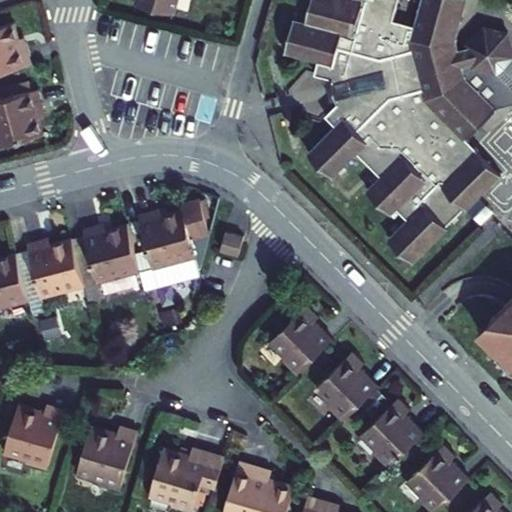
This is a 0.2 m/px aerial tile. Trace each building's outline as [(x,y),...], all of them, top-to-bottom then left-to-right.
[(137,0),(137,2),(173,12),(176,0),(137,0)] [(337,98),(338,102),(326,114),(335,124),(308,151),(333,176),(358,152),(381,175),(367,188),(392,214),(398,208),(407,217),(388,236),(414,262),(449,227),(447,225),(465,207),(467,209),(502,174),(467,138),(498,107),(466,75),(463,66),(459,48),(456,39),(467,0),(420,0),(417,12),(414,24),(394,19),(397,6),(398,0),(311,0),(306,19),(294,16),(285,51),(319,60),(315,73),(332,77),(333,80),(333,82),(349,78),(353,94),(337,98)] [(414,24),(417,12),(397,6),(394,19),(414,24)] [(20,44),(14,21),(0,25),(0,71),(31,63),(26,42),(20,44)] [(511,48),(508,32),(485,26),(468,43),(469,46),(459,48),(463,66),(473,63),(474,66),(497,73),(511,87),(511,48)] [(349,78),(333,82),(328,83),(332,99),(337,98),(353,94),(349,78)] [(0,94),(1,98),(32,90),(30,80),(0,87),(0,94)] [(0,144),(44,133),(38,110),(45,109),(39,88),(32,90),(1,98),(0,98),(0,144)] [(161,207),(140,213),(154,266),(159,265),(163,282),(199,272),(193,239),(210,234),(206,218),(201,199),(200,197),(182,201),(184,208),(162,214),(161,207)] [(205,198),(201,199),(206,218),(210,217),(205,198)] [(481,224),(494,211),(481,199),(468,211),(481,224)] [(105,222),(84,227),(86,234),(73,238),(86,284),(97,281),(102,280),(137,270),(141,269),(129,223),(107,229),(105,222)] [(240,254),(244,236),(226,231),(221,249),(240,254)] [(49,237),(28,242),(30,249),(18,252),(30,299),(43,295),(86,284),(73,238),(51,243),(49,237)] [(0,306),(30,299),(18,252),(0,256),(0,306)] [(106,293),(140,284),(137,270),(102,280),(106,293)] [(91,302),(102,299),(97,281),(86,284),(91,302)] [(46,309),(43,295),(30,299),(34,313),(46,309)] [(511,298),(491,319),(498,326),(493,331),(507,345),(501,351),(500,353),(511,364),(511,298)] [(298,374),(333,339),(315,320),(319,317),(307,304),(270,341),(285,356),(283,359),(298,374)] [(181,308),(161,313),(164,325),(184,320),(181,308)] [(62,336),(57,315),(40,319),(45,340),(62,336)] [(498,326),(491,319),(480,330),(501,351),(507,345),(493,331),(498,326)] [(343,420),(379,385),(361,367),(365,363),(353,351),(316,387),(331,402),(328,405),(343,420)] [(124,354),(109,353),(108,363),(123,365),(124,354)] [(14,387),(20,377),(10,371),(4,381),(14,387)] [(389,467),(425,431),(407,413),(410,409),(399,397),(362,434),(377,449),(374,451),(389,467)] [(49,468),(66,408),(47,403),(45,411),(19,403),(5,452),(28,458),(27,461),(49,468)] [(122,489),(139,429),(121,424),(118,432),(92,424),(78,473),(101,479),(100,482),(122,489)] [(433,511),(435,511),(471,478),(452,459),(456,456),(444,444),(407,480),(422,495),(420,498),(433,511)] [(217,487),(226,456),(193,446),(191,454),(165,447),(151,495),(173,502),(172,505),(194,511),(202,483),(217,487)] [(273,469),(240,460),(225,511),(288,511),(296,485),(270,477),(273,469)] [(504,511),(499,507),(503,503),(491,491),(469,511),(504,511)] [(342,503),(309,494),(303,511),(340,511),(339,511),(342,503)]
